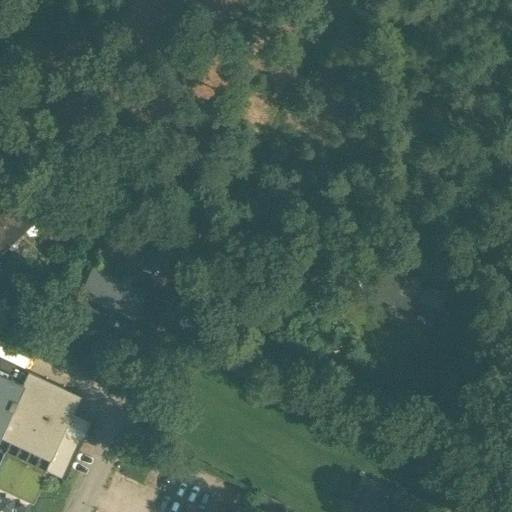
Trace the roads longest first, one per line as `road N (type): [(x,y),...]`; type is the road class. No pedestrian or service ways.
road 1 (track): [(147,396),(236,197),(340,0)]
road 2 (unclassified): [(80,511),(122,423),(147,396)]
